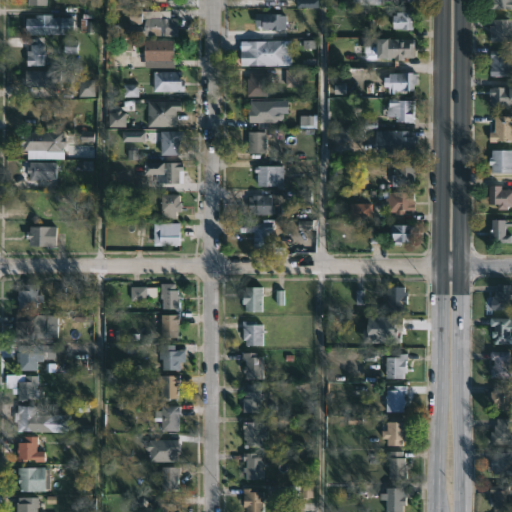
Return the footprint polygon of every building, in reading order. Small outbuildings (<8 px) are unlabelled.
[(511,0),(511,9),(487,9),(487,0),(511,0)] [(166,8),(165,18),(173,18),(172,36),(130,35),(131,9),(166,8)] [(410,20),(410,29),(389,28),(389,14),(394,14),(394,12),(410,12),(410,20)] [(280,13),(280,15),(284,15),(284,36),(269,36),(269,29),(260,29),(260,26),(255,26),(255,17),(260,17),(260,13),(280,13)] [(50,14),(50,17),(72,17),(72,34),(28,34),(28,31),(25,31),(24,18),(34,17),(34,14),(50,14)] [(511,42),(487,42),(486,26),(490,26),(490,19),(511,19),(511,42)] [(245,38),(245,41),(278,40),(278,66),(246,65),(247,59),(242,59),(242,50),(226,50),(226,38),(245,38)] [(412,38),(412,57),(401,58),(401,60),(391,60),(391,58),(383,58),(383,39),(396,38),(396,41),(399,41),(399,38),(412,38)] [(172,65),(143,66),(143,39),(172,40),(172,65)] [(46,44),(46,51),(48,51),(47,65),(29,65),(29,50),(33,50),(33,44),(46,44)] [(505,50),(505,65),(511,65),(511,76),(488,76),(488,50),(505,50)] [(64,87),(27,87),(28,70),(64,71),(64,87)] [(181,71),(181,78),(186,78),(186,92),(155,92),(155,71),(181,71)] [(264,73),(264,96),(248,96),(248,90),(245,90),(245,78),(247,78),(247,72),(264,73)] [(411,72),(411,73),(415,73),(415,84),(411,84),(411,91),(395,91),(395,93),(386,93),(387,73),(411,72)] [(507,85),(507,87),(511,87),(511,106),(487,106),(486,88),(507,85)] [(394,99),(394,100),(412,100),(412,117),(411,117),(411,122),(393,121),(393,117),(385,117),(385,99),(394,99)] [(178,124),(178,127),(151,127),(151,125),(150,125),(150,101),(183,102),(183,111),(178,111),(178,124)] [(511,141),(489,142),(489,132),(493,132),(494,116),(511,116),(511,141)] [(62,131),(62,137),(64,137),(63,159),(26,159),(26,151),(22,151),(22,144),(18,144),(18,138),(22,138),(22,131),(62,131)] [(186,131),(186,140),(182,140),(182,155),(163,154),(163,143),(162,143),(163,131),(186,131)] [(263,131),(263,133),(265,133),(265,138),(263,138),(263,153),(245,153),(245,131),(263,131)] [(406,131),(406,137),(413,137),(413,156),(393,156),(393,131),(406,131)] [(511,150),(511,173),(489,173),(489,165),(486,165),(486,157),(489,157),(489,150),(511,150)] [(62,165),(62,170),(59,170),(59,187),(41,186),(41,180),(31,180),(31,174),(29,173),(29,166),(33,166),(33,161),(59,162),(59,165),(62,165)] [(411,167),(416,168),(416,187),(388,187),(388,175),(391,175),(391,162),(411,162),(411,167)] [(186,170),(186,184),(159,184),(159,174),(149,174),(149,163),(187,163),(186,170)] [(281,165),(281,186),(254,186),(254,172),(251,172),(251,166),(281,165)] [(499,185),(499,189),(511,189),(511,207),(505,207),(505,210),(496,210),(496,204),(487,204),(487,185),(499,185)] [(411,201),(411,204),(404,204),(404,214),(392,214),(392,212),(385,212),(385,201),(383,201),(383,197),(385,197),(385,192),(412,192),(411,201)] [(183,217),(183,218),(164,218),(164,194),(183,195),(183,217)] [(270,196),(270,206),(274,206),(274,214),(252,214),(252,212),(247,212),(248,197),(251,197),(251,195),(270,196)] [(511,220),(511,226),(504,226),(504,235),(511,235),(511,241),(504,241),(504,244),(485,244),(486,229),(489,229),(489,219),(511,220)] [(268,233),(268,239),(274,239),(274,248),(250,248),(250,233),(238,233),(237,222),(271,222),(271,233),(268,233)] [(169,223),(169,229),(183,229),(183,246),(162,245),(162,223),(169,223)] [(413,234),(413,243),(403,243),(403,244),(389,244),(389,237),(383,237),(383,231),(388,231),(388,225),(413,225),(413,234)] [(60,233),(60,246),(32,246),(32,239),(28,239),(28,232),(33,232),(33,226),(60,226),(60,233)] [(178,283),(178,290),(181,290),(181,296),(182,296),(182,309),(166,309),(166,295),(163,295),(163,283),(178,283)] [(40,284),(39,294),(45,294),(45,303),(39,302),(39,307),(29,307),(29,309),(21,309),(21,300),(20,300),(21,290),(27,290),(27,284),(40,284)] [(508,311),(489,311),(489,300),(490,300),(490,297),(492,297),(493,285),(508,285),(508,311)] [(259,297),(259,311),(242,311),(242,304),(239,304),(239,292),(242,292),(242,287),(259,287),(259,297)] [(403,287),(403,292),(405,292),(405,295),(407,295),(407,304),(403,304),(403,311),(384,311),(384,287),(403,287)] [(148,288),(132,288),(132,302),(148,302),(148,288)] [(40,314),(39,327),(51,327),(51,336),(39,337),(39,338),(31,338),(31,340),(20,340),(20,333),(17,333),(17,326),(20,326),(20,321),(17,321),(17,314),(40,314)] [(180,335),(163,335),(163,315),(183,315),(183,325),(180,325),(180,335)] [(511,339),(511,344),(492,344),(492,338),(489,338),(489,331),(492,331),(492,326),(488,326),(488,318),(511,319),(511,339)] [(254,321),(254,325),(259,324),(259,346),(243,346),(243,340),(240,340),(240,321),(254,321)] [(175,349),(178,350),(178,357),(179,357),(179,360),(181,360),(181,369),(163,369),(163,358),(159,358),(160,344),(175,344),(175,349)] [(37,345),(37,371),(22,371),(22,353),(19,353),(19,345),(37,345)] [(509,351),(509,356),(511,356),(511,359),(509,359),(509,370),(511,370),(510,377),(488,378),(488,369),(489,369),(489,366),(491,366),(491,360),(488,360),(488,352),(509,351)] [(255,353),(255,357),(262,357),(262,363),(267,363),(267,366),(262,366),(262,379),(244,379),(244,371),(238,371),(238,367),(242,367),(242,360),(239,360),(239,353),(255,353)] [(406,355),(406,367),(396,367),(396,379),(383,378),(382,363),(383,363),(383,357),(393,357),(393,354),(406,355)] [(180,381),(180,385),(176,385),(176,398),(167,400),(167,398),(160,398),(160,383),(155,383),(155,375),(180,374),(180,381)] [(39,385),(39,390),(45,390),(45,399),(30,398),(30,401),(20,401),(21,394),(19,393),(19,388),(20,388),(20,382),(26,382),(26,376),(40,376),(39,385)] [(258,384),(257,392),(259,392),(258,412),(240,411),(241,397),(243,397),(244,389),(245,389),(246,384),(258,384)] [(509,395),(509,411),(494,411),(493,404),(488,404),(488,392),(491,392),(491,385),(511,385),(511,395),(509,395)] [(400,413),(383,413),(383,390),(390,390),(390,386),(406,386),(406,396),(400,396),(400,413)] [(23,405),(40,406),(40,416),(38,416),(38,431),(21,431),(20,422),(16,422),(16,412),(19,412),(19,405),(23,405)] [(180,413),(179,431),(160,430),(161,405),(181,406),(180,413)] [(508,435),(508,436),(511,436),(510,446),(489,445),(489,432),(493,432),(493,425),(494,425),(494,419),(508,419),(508,435)] [(258,446),(241,446),(241,422),(263,422),(263,439),(258,439),(258,446)] [(403,422),(403,440),(400,439),(400,446),(382,446),(382,438),(378,438),(378,430),(383,430),(383,422),(403,422)] [(40,447),(39,452),(47,452),(47,463),(38,463),(36,460),(30,460),(30,462),(20,462),(20,443),(25,443),(25,436),(41,437),(41,447),(40,447)] [(404,457),(405,477),(388,477),(388,450),(404,450),(404,457)] [(511,450),(511,479),(491,479),(491,469),(487,469),(487,459),(490,459),(490,453),(510,453),(510,450),(511,450)] [(253,453),(253,457),(261,457),(261,479),(244,479),(244,471),(241,471),(241,467),(244,467),(244,460),(241,460),(241,453),(253,453)] [(48,467),(48,473),(49,473),(49,492),(23,492),(23,484),(21,484),(21,476),(22,476),(22,474),(20,474),(20,468),(48,467)] [(181,477),(182,491),(169,492),(169,490),(165,490),(164,467),(182,467),(183,474),(181,477)] [(507,486),(508,511),(491,511),(491,505),(488,505),(488,499),(491,499),(491,494),(488,494),(488,486),(507,486)] [(251,487),(251,491),(261,490),(260,511),(243,511),(243,507),(241,507),(240,494),(242,494),(242,487),(251,487)] [(403,489),(403,496),(405,496),(405,505),(400,505),(400,511),(371,511),(371,504),(383,504),(383,488),(403,489)] [(36,497),(36,511),(16,511),(17,497),(36,497)] [(180,506),(180,511),(161,511),(162,503),(180,503),(180,506)]
